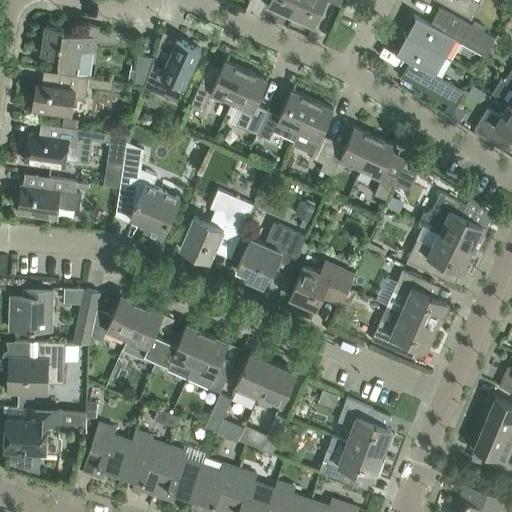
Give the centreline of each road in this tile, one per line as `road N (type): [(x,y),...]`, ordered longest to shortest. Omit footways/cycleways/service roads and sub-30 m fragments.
road 1 (residential): [(447,395),(140,262),(0,238)]
road 2 (residential): [(511,170),(349,67)]
road 3 (residential): [(349,67),(193,0)]
road 4 (residential): [(447,395),(511,252)]
road 5 (residential): [(403,511),(447,395)]
